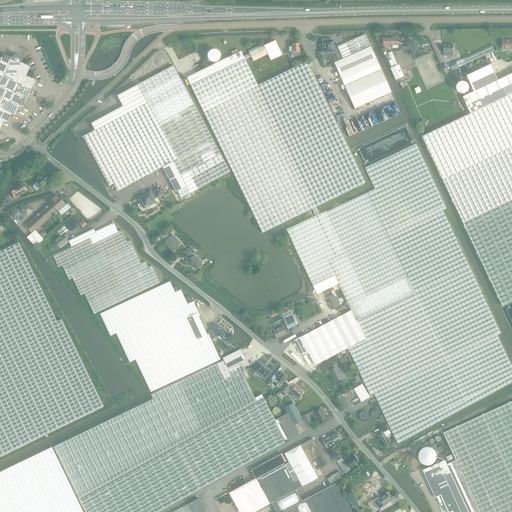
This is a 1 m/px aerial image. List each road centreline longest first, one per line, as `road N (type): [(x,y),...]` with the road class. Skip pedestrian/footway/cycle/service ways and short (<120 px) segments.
road 1 (unclassified): [(511,19),(166,27),(137,35),(104,75),(75,71)]
road 2 (unclassified): [(339,417),(313,384),(155,256),(133,222),(74,177)]
road 3 (primary): [(251,13),(511,9)]
road 4 (unclassified): [(162,511),(339,417)]
road 5 (primary): [(251,13),(82,8)]
road 6 (primary): [(83,20),(251,13)]
road 7 (unclassified): [(41,149),(159,40)]
road 8 (unclassified): [(417,511),(339,417)]
